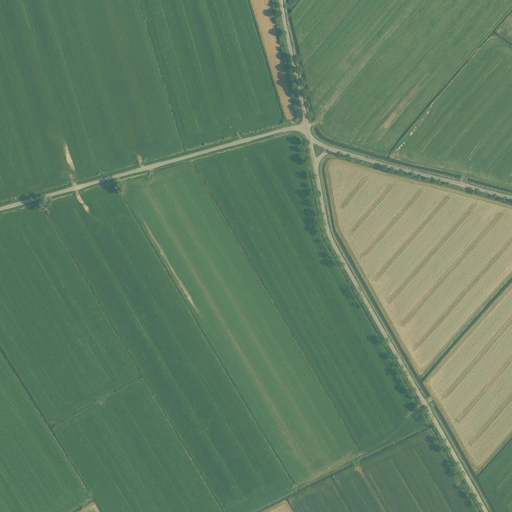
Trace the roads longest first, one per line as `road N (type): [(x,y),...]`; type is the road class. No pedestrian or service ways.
road 1 (unclassified): [(480,511),(335,253),(314,166)]
road 2 (unclassified): [(0,210),(306,124)]
road 3 (unclassified): [(334,150),(511,198)]
road 4 (unclassified): [(306,124),(279,0)]
